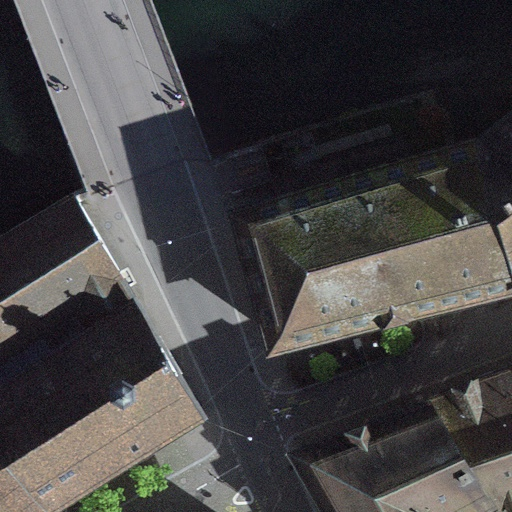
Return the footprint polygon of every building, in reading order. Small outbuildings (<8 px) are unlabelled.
[(511,115),(482,140),(240,217),(273,341),(392,311),(511,281),(511,115)] [(76,204),(0,246),(0,346),(36,324),(53,351),(132,300),(97,240),(76,204)] [(0,454),(44,510),(196,413),(171,367),(172,367),(166,356),(160,345),(159,346),(132,300),(53,351),(1,384),(0,383),(0,454)] [(511,511),(511,373),(498,379),(468,390),(429,405),(489,509),(489,511),(511,511)] [(478,511),(482,511),(489,509),(429,405),(429,404),(297,453),(331,511),(468,511),(477,508),(478,511)] [(0,454),(0,511),(45,511),(44,510),(0,454)]
